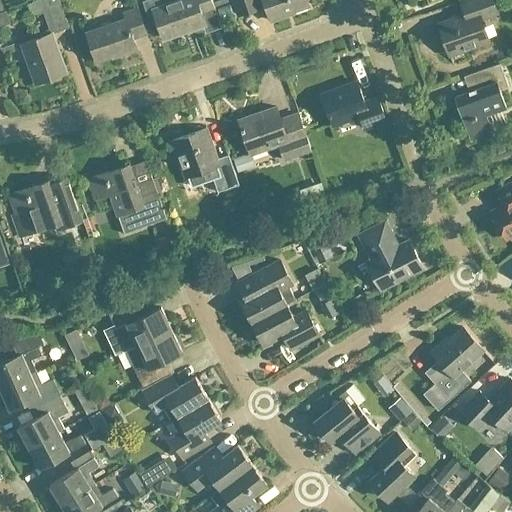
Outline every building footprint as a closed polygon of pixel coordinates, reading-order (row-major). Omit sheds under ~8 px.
[(42,14),(49,35),(22,44),(36,84),(66,73),(52,35),(68,30),(57,0),(39,0),(31,3),(31,4),(26,6),(30,18),(35,16),(35,17),(42,14)] [(183,0),(175,3),(174,0),(152,0),(144,3),(148,14),(153,12),(162,39),(185,31),(186,33),(205,27),(201,15),(215,10),(211,0),(183,0)] [(255,0),(232,0),(238,16),(259,9),(255,0)] [(263,0),(271,22),(287,16),(286,15),(308,7),(306,1),(307,0),(263,0)] [(463,15),(437,24),(448,54),(487,40),(479,19),(495,13),(490,0),(464,0),(459,2),(463,15)] [(126,20),(85,34),(95,63),(118,55),(119,57),(137,51),(133,39),(146,34),(137,9),(124,14),(126,20)] [(499,64),(495,65),(463,77),(468,91),(454,96),(469,138),(489,131),(484,114),(504,107),(499,91),(507,88),(499,64)] [(357,83),(321,96),(331,124),(357,114),(363,129),(384,121),(376,99),(364,103),(357,83)] [(307,142),(306,142),(297,116),(280,122),(276,109),(238,122),(250,155),(276,145),(283,164),(311,153),(307,142)] [(174,140),(187,178),(209,170),(217,193),(238,186),(228,157),(214,162),(203,130),(174,140)] [(236,174),(253,168),(248,155),(231,161),(236,174)] [(166,220),(160,205),(149,173),(133,179),(128,165),(86,181),(93,201),(109,195),(116,216),(123,236),(166,220)] [(89,244),(81,221),(66,179),(50,185),(49,181),(7,196),(14,215),(10,217),(18,238),(54,225),(56,230),(76,223),(84,246),(89,244)] [(511,182),(503,188),(511,201),(489,213),(505,241),(511,236),(511,182)] [(307,201),(316,197),(319,196),(316,185),(301,190),(305,201),(307,201)] [(370,261),(365,263),(379,292),(422,270),(408,241),(397,247),(384,222),(357,235),(370,261)] [(154,241),(159,256),(174,250),(168,235),(154,241)] [(332,260),(328,251),(323,241),(309,247),(318,265),(332,260)] [(236,284),(243,299),(239,301),(251,323),(285,305),(294,301),(286,285),(290,283),(279,261),(236,284)] [(327,318),(338,312),(331,298),(320,304),(327,318)] [(292,319),(285,305),(251,323),(263,346),(282,336),(290,351),(317,336),(305,312),(292,319)] [(108,315),(113,327),(102,332),(114,356),(170,330),(160,309),(138,318),(133,307),(108,315)] [(441,344),(430,353),(452,378),(440,389),(450,399),(469,382),(460,372),(482,352),(461,328),(442,345),(441,344)] [(181,354),(170,330),(114,356),(114,357),(125,352),(142,390),(164,378),(166,377),(160,364),(181,354)] [(82,345),(75,331),(63,336),(70,351),(82,345)] [(0,388),(35,373),(30,361),(41,356),(37,348),(43,345),(37,333),(27,335),(9,342),(16,356),(0,363),(0,388)] [(41,385),(35,373),(0,388),(0,392),(8,410),(33,399),(37,407),(59,396),(55,389),(51,380),(41,385)] [(164,378),(142,390),(140,391),(155,415),(170,406),(177,418),(207,400),(194,378),(172,391),(164,378)] [(478,392),(458,413),(476,430),(489,417),(506,432),(511,425),(511,382),(509,380),(489,402),(478,392)] [(104,395),(94,400),(99,410),(109,405),(104,395)] [(59,396),(37,407),(41,415),(17,428),(28,448),(57,433),(63,430),(57,418),(67,413),(62,404),(59,396)] [(342,399),(313,423),(329,443),(341,433),(345,438),(342,441),(354,454),(379,434),(367,420),(367,421),(355,406),(351,410),(342,399)] [(386,409),(398,423),(410,413),(398,399),(386,409)] [(207,400),(177,418),(184,429),(169,438),(182,460),(210,443),(203,432),(220,422),(207,400)] [(120,419),(113,406),(100,414),(107,426),(120,419)] [(411,432),(421,423),(411,413),(402,422),(411,432)] [(440,441),(452,429),(442,418),(430,430),(440,441)] [(104,423),(84,435),(92,450),(113,438),(104,423)] [(64,444),(57,433),(28,448),(38,469),(84,445),(80,436),(64,444)] [(395,434),(376,452),(385,463),(383,469),(369,482),(386,500),(412,476),(403,466),(415,455),(395,434)] [(219,490),(251,466),(237,447),(214,464),(206,453),(182,472),(196,491),(211,480),(219,490)] [(434,480),(441,487),(461,464),(453,458),(434,480)] [(97,467),(92,459),(48,486),(60,506),(89,488),(82,477),(97,467)] [(251,466),(219,490),(227,500),(211,511),(250,511),(243,502),(266,485),(251,466)] [(487,484),(500,494),(511,480),(498,470),(487,484)] [(131,499),(144,491),(134,474),(121,482),(131,499)] [(443,511),(435,505),(447,491),(433,479),(416,497),(423,503),(416,511),(443,511)] [(158,495),(174,498),(176,485),(161,482),(152,488),(158,495)] [(89,488),(60,506),(64,511),(94,511),(117,498),(111,490),(101,496),(94,485),(89,488)] [(487,511),(493,504),(496,500),(498,498),(485,487),(469,506),(475,511),(487,511)] [(147,489),(144,491),(134,499),(141,508),(154,498),(147,489)] [(504,506),(496,500),(493,504),(501,511),(504,506)]
